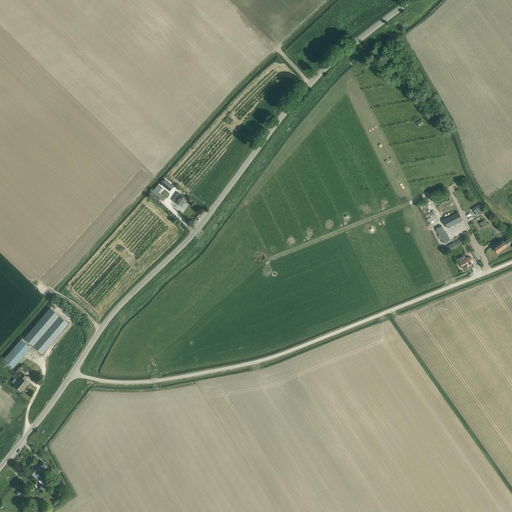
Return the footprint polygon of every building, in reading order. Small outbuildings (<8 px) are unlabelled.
[(170,191),(174,186),(165,178),(161,183),(170,191)] [(186,198),(178,192),(172,200),(180,206),(183,201),(184,202),(186,202),(187,200),(187,199),(186,198)] [(475,212),(482,207),(480,203),(473,208),(475,212)] [(448,227),(463,219),(458,211),(443,219),(448,227)] [(479,222),(475,224),(483,239),(485,243),(499,235),(496,231),(488,216),(479,222)] [(444,230),(441,225),(436,228),(438,233),(444,230)] [(511,240),(509,236),(505,239),(494,247),(497,252),(511,241),(511,240)] [(447,251),(465,241),(463,237),(444,247),(447,251)] [(465,258),(464,256),(458,259),(460,261),(459,261),(460,263),(463,269),(469,266),(468,265),(472,263),(470,261),(472,260),(471,257),(469,258),(469,257),(468,256),(465,258)] [(68,322),(50,307),(24,337),(42,353),(68,322)] [(13,368),(30,348),(21,339),(3,359),(13,368)] [(25,385),(28,382),(24,379),(26,376),(22,372),(19,376),(20,377),(13,385),(20,390),(25,385)] [(35,465),(29,471),(33,475),(36,478),(40,475),(39,474),(47,466),(42,461),(39,463),(38,462),(37,461),(34,464),(35,465)] [(41,487),(48,481),(44,476),(37,481),(41,487)]
